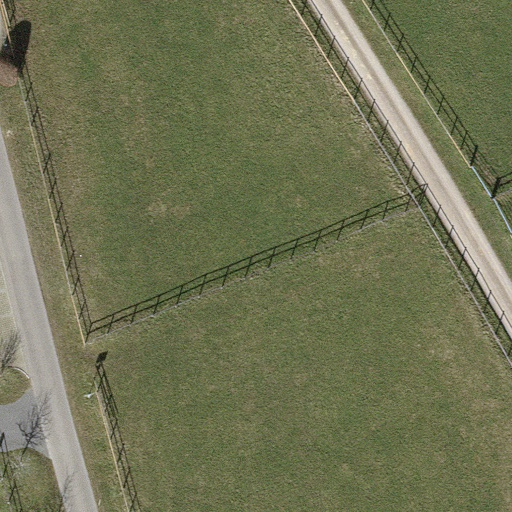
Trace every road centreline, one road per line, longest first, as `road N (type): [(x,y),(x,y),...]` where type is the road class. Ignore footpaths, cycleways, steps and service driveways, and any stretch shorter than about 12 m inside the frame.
road 1 (track): [(317,0),(511,330)]
road 2 (unclassified): [(0,148),(87,511)]
